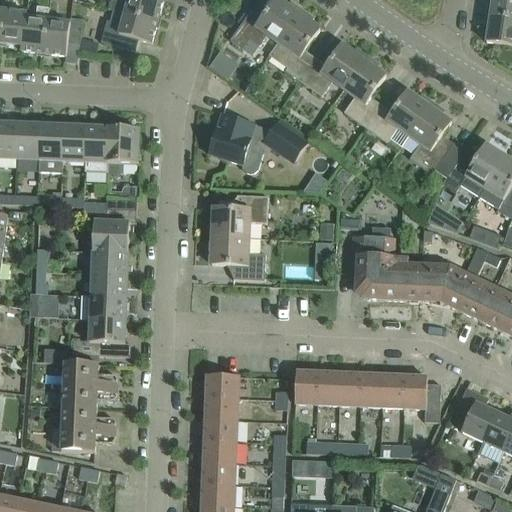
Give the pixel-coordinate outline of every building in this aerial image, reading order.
[(129,0),(128,5),(113,0),(111,0),(108,11),(113,12),(158,24),(164,2),(155,0),(129,0)] [(511,0),(493,0),(491,18),(511,21),(511,0)] [(278,46),(302,12),(291,4),(288,9),(277,1),(262,23),(250,14),(230,43),(243,52),(250,43),(259,49),(267,38),(278,46)] [(36,21),(26,20),(22,49),(21,54),(44,56),(48,22),(49,10),(38,9),(36,21)] [(26,20),(27,15),(5,12),(0,46),(22,49),(26,20)] [(158,24),(113,12),(110,24),(107,23),(102,45),(136,54),(139,42),(152,46),(158,24)] [(313,20),(302,12),(278,46),(270,58),(281,66),(279,69),(300,84),(317,61),(305,53),(321,32),(310,24),(313,20)] [(511,48),(511,21),(491,18),(487,44),(511,48)] [(78,67),(84,22),(70,21),(70,25),(48,22),(44,56),(66,59),(68,46),(80,48),(77,67),(78,67)] [(344,93),(368,59),(356,51),(353,55),(343,48),(328,69),(317,61),(300,84),(322,100),(333,85),(344,93)] [(379,67),(368,59),(344,93),(355,101),(344,116),(366,131),(382,108),(371,100),(386,78),(376,71),(379,67)] [(252,98),(257,92),(251,87),(246,93),(252,98)] [(409,139),(433,105),(422,97),(419,101),(408,94),(393,116),(382,108),(366,131),(399,154),(409,139)] [(444,113),(433,105),(409,139),(421,147),(410,162),(432,177),(435,172),(447,181),(462,160),(461,159),(438,143),(452,125),(441,117),(444,113)] [(218,132),(209,157),(243,168),(243,172),(247,175),(250,177),(255,175),(258,172),(264,154),(255,142),(251,142),(256,128),(234,121),(223,117),(218,132)] [(0,160),(17,162),(19,127),(0,125),(0,160)] [(278,125),(264,145),(293,166),(308,146),(278,125)] [(40,163),(42,128),(19,127),(17,162),(40,163)] [(62,175),(63,164),(64,129),(42,128),(40,163),(39,174),(62,175)] [(86,165),(87,130),(64,129),(63,164),(86,165)] [(108,174),(110,131),(87,130),(86,165),(85,173),(108,174)] [(140,132),(110,131),(108,174),(108,178),(111,180),(116,180),(120,178),(123,174),(123,166),(138,167),(140,132)] [(478,199),(505,158),(486,146),(473,166),(462,158),(461,159),(462,160),(447,181),(447,182),(444,187),(457,195),(461,188),(478,199)] [(511,188),(511,162),(505,158),(478,199),(498,211),(496,214),(511,221),(511,190),(511,188)] [(15,207),(15,198),(3,198),(3,207),(15,207)] [(28,199),(15,198),(15,207),(28,208),(28,199)] [(268,200),(240,198),(239,212),(214,211),(213,239),(249,241),(250,225),(267,226),(268,200)] [(61,209),(61,200),(48,200),(48,209),(61,209)] [(74,201),(61,200),(61,209),(73,210),(74,201)] [(107,200),(107,207),(106,213),(136,214),(137,202),(107,200)] [(106,219),(106,213),(107,207),(84,206),(83,218),(95,218),(106,219)] [(136,226),(136,214),(106,213),(106,219),(95,218),(94,254),(129,255),(130,226),(136,226)] [(354,239),(352,273),(357,273),(356,288),(364,288),(371,282),(377,288),(369,295),(369,302),(438,305),(444,306),(511,338),(511,298),(476,281),(488,254),(477,249),(465,276),(451,269),(408,267),(409,261),(394,260),(395,242),(392,241),(392,231),(374,230),(373,240),(354,239)] [(248,256),(249,241),(213,239),(212,267),(237,268),(236,282),(265,284),(266,257),(248,256)] [(38,252),(37,274),(46,274),(46,262),(49,263),(49,252),(38,252)] [(128,278),(129,255),(94,254),(93,277),(128,278)] [(497,270),(501,260),(488,254),(484,264),(497,270)] [(45,287),(46,274),(37,274),(36,297),(47,298),(48,287),(45,287)] [(127,301),(128,278),(93,277),(92,299),(127,301)] [(44,320),(45,307),(47,308),(47,298),(36,297),(35,320),(44,320)] [(126,324),(127,301),(92,299),(81,299),(80,322),(91,322),(126,324)] [(125,346),(126,324),(91,322),(90,344),(74,344),(73,358),(130,360),(131,347),(125,346)] [(65,366),(65,381),(117,383),(117,381),(115,377),(99,377),(99,367),(65,366)] [(40,369),(40,395),(63,394),(63,369),(40,369)] [(319,408),(321,375),(297,374),(295,407),(319,408)] [(344,409),(345,376),(321,375),(319,408),(344,409)] [(368,410),(369,377),(345,376),(344,409),(368,410)] [(392,411),(393,378),(369,377),(368,410),(392,411)] [(239,401),(240,380),(207,378),(206,400),(239,401)] [(416,412),(417,379),(393,378),(392,411),(416,412)] [(428,380),(417,379),(416,412),(425,412),(425,425),(440,425),(441,388),(427,387),(428,380)] [(117,397),(117,383),(65,381),(64,395),(117,397)] [(483,445),(497,415),(485,409),(488,403),(480,399),(481,398),(468,392),(456,416),(468,422),(462,435),(483,445)] [(277,394),(276,403),(288,404),(289,395),(277,394)] [(117,400),(117,397),(64,395),(64,410),(97,411),(97,403),(114,403),(117,400)] [(238,423),(239,401),(206,400),(206,422),(238,423)] [(288,413),(288,404),(276,403),(276,413),(288,413)] [(32,410),(31,421),(32,421),(39,422),(41,411),(32,410)] [(97,420),(97,411),(64,410),(63,425),(116,427),(116,424),(113,421),(97,420)] [(503,455),(511,436),(511,414),(509,421),(497,415),(483,445),(503,455)] [(237,445),(238,423),(206,422),(205,444),(237,445)] [(115,441),(116,427),(63,425),(62,439),(115,441)] [(511,458),(511,436),(503,455),(511,458)] [(275,437),(274,447),(286,447),(287,438),(275,437)] [(115,444),(115,441),(62,439),(62,454),(95,455),(96,446),(112,446),(115,444)] [(236,467),(237,445),(205,444),(204,465),(236,467)] [(316,457),(316,445),(307,445),(306,457),(316,457)] [(325,445),(316,445),(316,457),(325,457),(325,445)] [(359,459),(359,447),(350,446),(350,458),(359,459)] [(286,456),(286,447),(274,447),(274,456),(286,456)] [(368,459),(368,447),(359,447),(359,459),(368,459)] [(402,460),(402,449),(393,448),(393,460),(402,460)] [(411,461),(412,449),(402,449),(402,460),(411,461)] [(0,464),(6,466),(8,454),(0,452),(0,464)] [(17,456),(8,454),(6,466),(15,468),(17,456)] [(286,469),(286,456),(274,456),(274,468),(286,469)] [(47,475),(49,463),(40,461),(38,473),(47,475)] [(59,465),(49,463),(47,475),(56,477),(59,465)] [(334,482),(334,465),(293,463),(293,480),(334,482)] [(236,488),(236,467),(204,465),(203,487),(236,488)] [(285,481),(286,469),(274,468),(273,481),(285,481)] [(88,483),(90,471),(81,469),(79,481),(88,483)] [(100,473),(90,471),(88,483),(97,485),(100,473)] [(488,489),(492,480),(480,475),(477,484),(488,489)] [(125,489),(127,478),(117,476),(115,486),(125,489)] [(444,511),(457,483),(441,477),(427,511),(444,511)] [(504,485),(492,480),(488,489),(500,494),(504,485)] [(273,481),(273,490),(285,490),(285,481),(273,481)] [(235,510),(236,488),(203,487),(202,509),(235,510)] [(284,499),(285,490),(273,490),(272,499),(284,499)] [(17,511),(19,502),(0,498),(0,511),(17,511)] [(481,511),(485,511),(499,511),(502,504),(486,498),(481,511)] [(39,511),(40,507),(19,502),(17,511),(39,511)]
